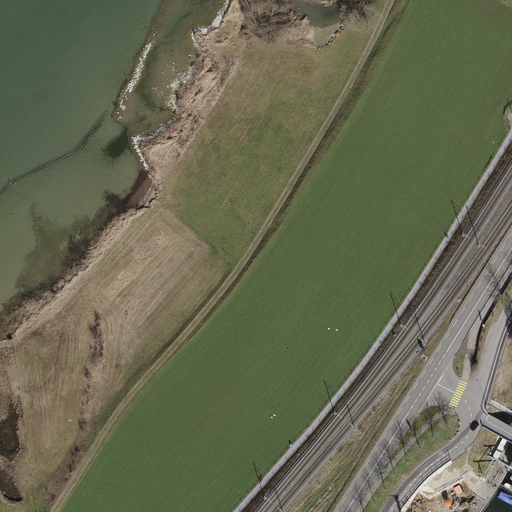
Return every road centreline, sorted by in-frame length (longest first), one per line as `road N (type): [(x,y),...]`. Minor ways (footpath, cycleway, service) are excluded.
road 1 (track): [(54,511),(141,383),(256,245),(366,55),(388,0)]
road 2 (primary): [(347,511),(429,379)]
road 3 (primary): [(429,379),(511,248)]
road 4 (residential): [(391,511),(466,439),(470,410)]
